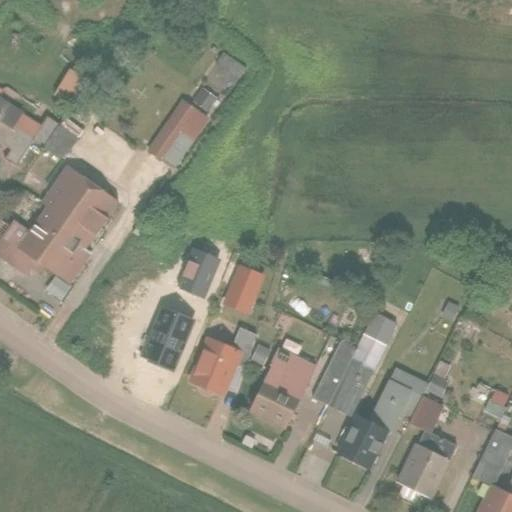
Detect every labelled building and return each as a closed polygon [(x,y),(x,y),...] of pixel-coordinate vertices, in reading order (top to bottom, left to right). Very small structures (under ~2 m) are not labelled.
[(242,84),(254,67),(233,52),(221,70),(242,84)] [(80,61),(61,93),(81,105),(100,73),(80,61)] [(0,143),(18,155),(37,126),(0,101),(0,143)] [(182,102),(147,151),(173,169),(208,120),(182,102)] [(17,250),(63,284),(120,205),(74,172),(17,250)] [(259,313),(272,269),(242,260),(229,304),(259,313)] [(452,302),(448,317),(459,320),(464,305),(452,302)] [(221,397),(239,350),(208,338),(190,385),(221,397)] [(258,358),(268,363),(276,349),(266,344),(258,358)] [(320,399),(353,415),(379,366),(346,349),(320,399)] [(288,429),(317,368),(280,351),(252,412),(288,429)] [(349,463),(375,476),(417,394),(391,381),(349,463)] [(449,404),(424,392),(411,417),(436,430),(449,404)] [(500,481),(511,458),(511,436),(500,430),(479,471),(500,481)] [(398,490),(431,507),(461,448),(428,432),(398,490)] [(483,511),(511,511),(511,493),(497,486),(483,511)]
